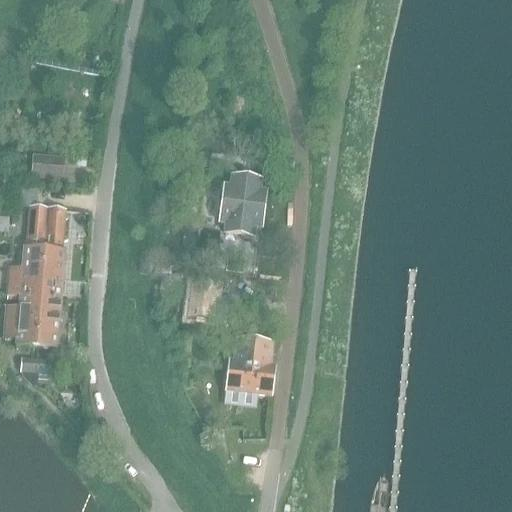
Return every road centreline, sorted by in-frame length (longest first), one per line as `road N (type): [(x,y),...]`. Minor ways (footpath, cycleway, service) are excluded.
road 1 (residential): [(167,504),(117,436),(101,400),(93,347),(98,238),(136,0)]
road 2 (residential): [(263,511),(287,350),(301,146),(259,0)]
